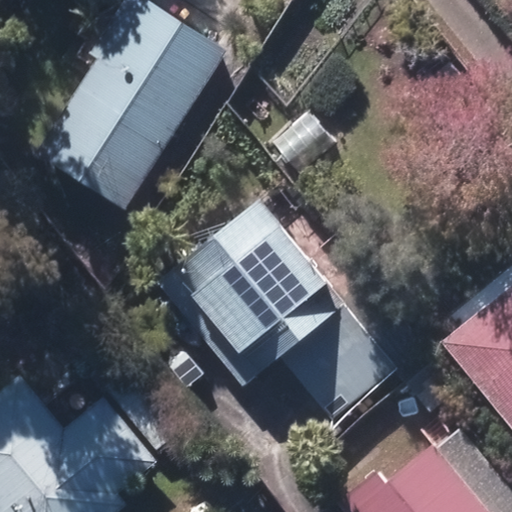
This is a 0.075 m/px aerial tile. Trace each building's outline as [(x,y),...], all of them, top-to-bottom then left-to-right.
[(137,0),(36,160),(126,216),(227,56),(137,0)] [(236,108),(264,144),(286,125),(257,91),(236,108)] [(280,362),(344,440),(433,365),(370,289),(345,310),(259,205),(158,289),(243,392),(280,362)] [(511,292),(443,348),(511,434),(511,292)] [(106,392),(157,455),(193,426),(141,363),(106,392)] [(0,399),(0,511),(126,511),(127,511),(117,500),(156,468),(106,405),(100,411),(79,385),(44,414),(19,384),(0,399)] [(338,508),(341,511),(511,511),(511,498),(461,435),(388,494),(376,477),(338,508)]
